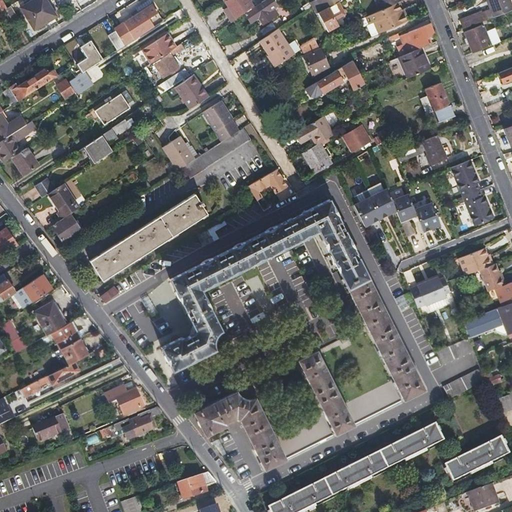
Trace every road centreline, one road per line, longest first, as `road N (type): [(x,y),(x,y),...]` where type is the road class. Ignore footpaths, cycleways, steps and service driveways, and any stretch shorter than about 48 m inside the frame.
road 1 (residential): [(244,511),(0,188)]
road 2 (residential): [(433,0),(511,197)]
road 3 (residential): [(288,171),(186,0)]
road 4 (residential): [(0,72),(116,0)]
